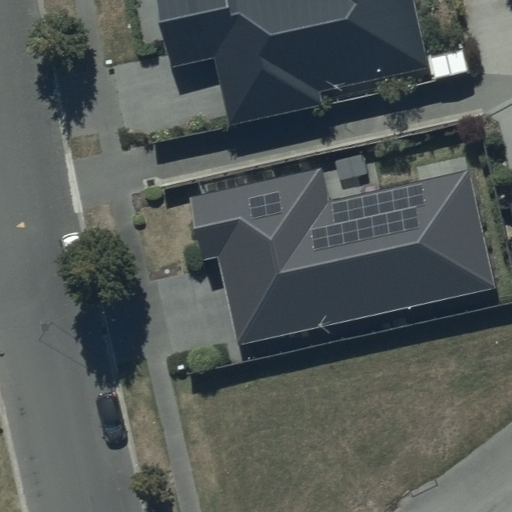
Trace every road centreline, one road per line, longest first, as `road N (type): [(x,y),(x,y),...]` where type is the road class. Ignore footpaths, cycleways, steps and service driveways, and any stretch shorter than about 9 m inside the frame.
road 1 (residential): [(36,292),(84,511)]
road 2 (residential): [(0,109),(36,292)]
